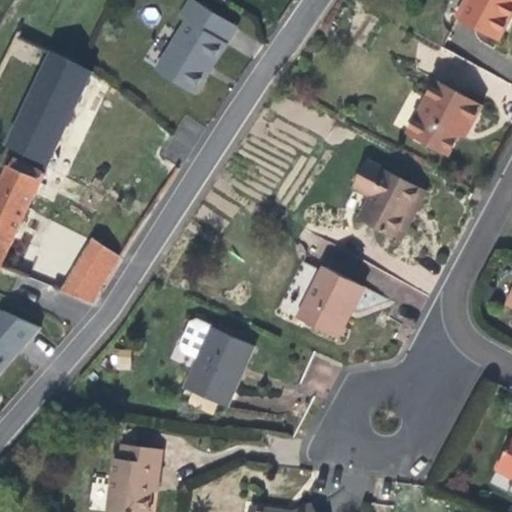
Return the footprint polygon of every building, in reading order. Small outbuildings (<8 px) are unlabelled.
[(192,0),(180,18),(187,22),(157,70),(195,94),(208,74),(206,73),(215,59),(224,45),(225,46),(236,28),(192,0)] [(511,0),(467,0),(458,18),(499,39),(509,19),(511,13),(511,0)] [(94,72),(52,52),(7,146),(49,166),(72,119),(94,72)] [(481,105),(436,81),(408,134),(449,155),(459,135),(466,122),(471,125),(481,105)] [(466,122),(459,135),(464,138),(468,130),(471,125),(466,122)] [(0,162),(0,165),(7,169),(8,167),(10,168),(14,160),(3,155),(0,162)] [(0,266),(2,267),(25,217),(45,175),(14,160),(10,168),(8,167),(7,169),(0,183),(0,266)] [(395,238),(421,189),(368,161),(354,188),(372,197),(360,219),(395,238)] [(421,189),(395,238),(400,240),(412,218),(426,192),(421,189)] [(122,259),(96,242),(66,294),(94,305),(122,259)] [(325,267),(299,319),(338,338),(348,317),(343,314),(358,284),(325,267)] [(364,287),(358,284),(343,314),(348,317),(354,307),(364,287)] [(0,384),(43,328),(4,312),(0,318),(0,384)] [(212,327),(184,388),(227,407),(241,378),(236,376),(250,344),(212,327)] [(255,346),(250,344),(236,376),(241,378),(244,370),(255,346)] [(511,440),(497,469),(511,476),(511,440)] [(115,459),(108,511),(148,511),(151,490),(154,468),(160,469),(162,449),(122,444),(120,459),(115,459)] [(154,468),(151,490),(157,491),(159,479),(160,469),(154,468)]
